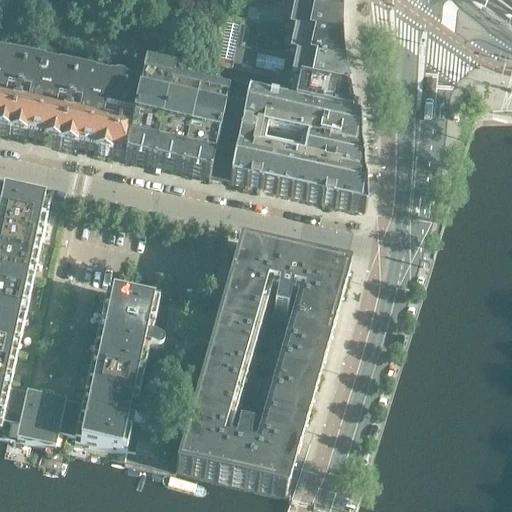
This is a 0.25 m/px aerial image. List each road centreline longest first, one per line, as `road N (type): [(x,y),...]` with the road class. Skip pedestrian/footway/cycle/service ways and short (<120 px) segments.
road 1 (residential): [(402,257),(0,167)]
road 2 (primary): [(327,511),(402,257)]
road 3 (primary): [(407,9),(406,220)]
road 4 (primary): [(406,220),(429,162),(434,98)]
